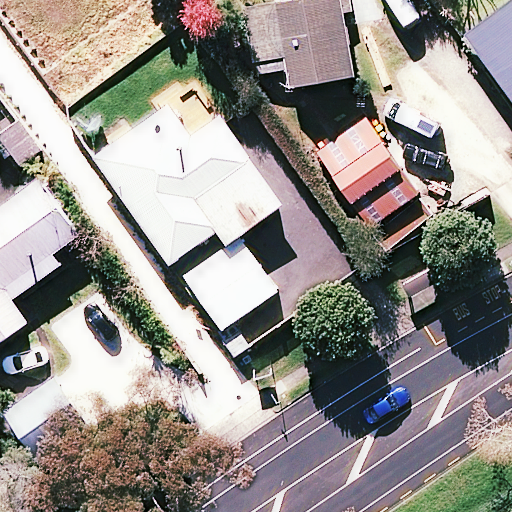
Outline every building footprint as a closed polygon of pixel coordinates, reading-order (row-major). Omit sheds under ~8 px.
[(352,81),(342,0),(327,0),(249,10),(258,75),(289,71),(291,89),(352,81)] [(511,4),(468,37),(511,98),(511,4)] [(240,238),(284,208),(224,121),(194,141),(174,110),(100,161),(181,279),(186,276),(224,331),(278,294),(240,238)] [(369,127),(323,159),(372,230),(418,199),(369,127)] [(0,345),(29,325),(13,302),(60,269),(52,257),(81,237),(42,183),(0,212),(0,345)]
